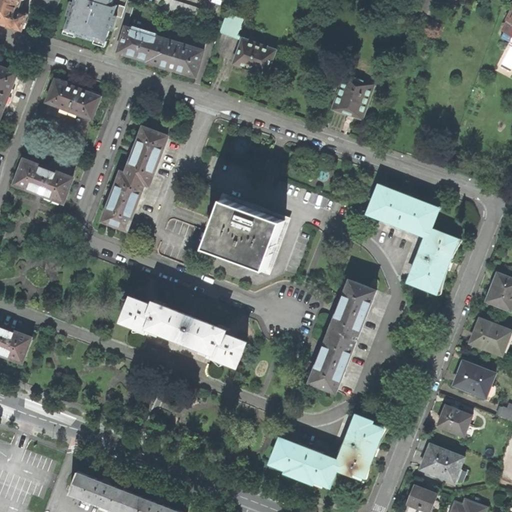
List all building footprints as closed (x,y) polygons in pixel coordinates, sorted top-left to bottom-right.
[(19,11),(22,0),(0,0),(0,22),(23,30),(28,14),(19,11)] [(45,0),(40,15),(53,19),(60,0),(45,0)] [(114,0),(76,0),(76,3),(73,2),(68,16),(71,18),(66,31),(84,37),(106,44),(110,31),(113,32),(118,18),(122,19),(125,10),(117,8),(112,7),(114,0)] [(154,0),(152,7),(159,9),(161,0),(154,0)] [(169,0),(161,0),(159,9),(166,11),(169,0)] [(169,0),(166,11),(172,14),(176,1),(172,0),(169,0)] [(437,12),(441,0),(425,0),(423,6),(437,12)] [(172,14),(179,16),(183,3),(176,1),(172,14)] [(183,3),(179,16),(186,18),(190,6),(183,3)] [(186,18),(193,20),(197,8),(190,6),(186,18)] [(435,17),(437,12),(423,6),(421,12),(435,17)] [(193,20),(200,23),(204,10),(197,8),(193,20)] [(511,11),(510,11),(506,20),(507,20),(505,23),(507,25),(501,37),(510,42),(495,69),(511,77),(511,75),(511,11)] [(220,32),(237,38),(238,35),(243,19),(227,13),(220,32)] [(127,28),(120,51),(126,53),(126,54),(136,57),(149,61),(156,37),(149,35),(150,31),(134,26),(133,30),(127,28)] [(204,51),(156,37),(149,61),(149,62),(173,69),(196,76),(204,51)] [(242,40),(234,64),(250,69),(267,76),(277,50),(243,38),(242,40)] [(0,118),(1,119),(18,73),(0,66),(0,118)] [(341,112),(363,119),(375,84),(344,73),(333,109),(341,112)] [(56,80),(47,103),(93,120),(101,97),(100,97),(101,95),(91,91),(90,93),(79,89),(68,84),(68,82),(58,79),(57,80),(56,80)] [(136,152),(128,175),(146,182),(145,183),(150,185),(168,138),(145,129),(136,152)] [(73,179),(25,161),(16,184),(40,193),(64,202),(73,179)] [(114,197),(105,221),(128,229),(145,183),(146,182),(128,175),(123,173),(114,197)] [(410,281),(437,292),(448,263),(458,240),(431,229),(439,209),(409,197),(381,186),(370,213),(428,236),(410,281)] [(254,209),(225,199),(207,247),(208,248),(209,247),(227,254),(229,252),(238,255),(237,258),(238,258),(239,255),(249,259),(248,261),(267,268),(267,269),(268,269),(268,268),(286,221),(254,209)] [(491,291),(487,301),(511,311),(511,309),(511,278),(498,273),(494,284),(495,284),(493,287),(492,291),(491,291)] [(377,290),(351,280),(340,309),(323,353),(311,382),(337,392),(377,290)] [(152,327),(183,339),(192,317),(166,307),(167,304),(162,303),(157,301),(155,306),(133,298),(125,320),(151,330),(152,327)] [(213,354),(239,364),(247,342),(226,334),(228,328),(223,326),(219,325),(218,327),(192,317),(183,339),(214,351),(213,354)] [(503,355),(511,331),(511,330),(497,325),(498,324),(491,321),(490,322),(481,318),(476,330),(471,343),(503,355)] [(0,352),(22,361),(31,338),(0,325),(0,352)] [(487,398),(496,373),(464,361),(459,372),(454,385),(487,398)] [(465,436),(473,416),(446,405),(443,414),(438,426),(465,436)] [(498,417),(511,422),(511,412),(506,410),(502,408),(498,417)] [(338,467),(364,477),(376,447),(384,425),(358,415),(349,439),(347,439),(346,442),(347,443),(340,461),(338,467)] [(330,488),(338,467),(340,461),(282,439),(272,465),(301,476),(330,488)] [(464,458),(465,457),(431,444),(427,455),(422,468),(431,472),(438,475),(455,481),(461,467),(462,467),(465,458),(464,458)] [(121,511),(183,511),(160,503),(107,482),(79,471),(74,484),(72,483),(71,487),(73,488),(71,493),(121,511)] [(431,511),(438,495),(415,486),(408,502),(419,507),(417,511),(431,511)] [(485,511),(487,508),(466,499),(464,505),(456,502),(452,511),(485,511)]
